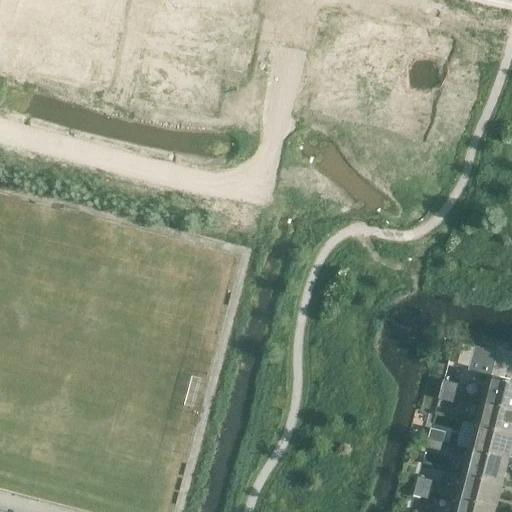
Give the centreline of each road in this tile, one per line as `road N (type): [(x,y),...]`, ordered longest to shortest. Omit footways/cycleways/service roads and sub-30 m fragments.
road 1 (unclassified): [(0,133),(245,198),(263,157)]
road 2 (unclassified): [(263,157),(0,89)]
road 3 (unclassified): [(299,0),(263,157)]
